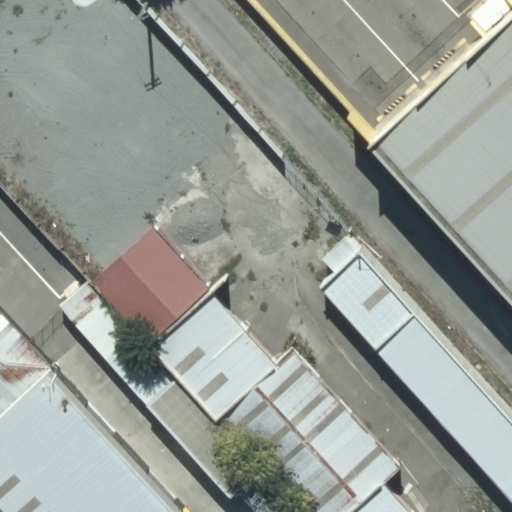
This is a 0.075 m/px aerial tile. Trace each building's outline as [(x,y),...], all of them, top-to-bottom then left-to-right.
[(511,10),(374,137),(511,285),(511,10)] [(188,119),(99,21),(66,51),(40,23),(0,59),(0,155),(11,168),(0,178),(0,189),(34,227),(50,212),(87,252),(149,195),(129,173),(188,119)] [(338,274),(322,288),(511,510),(511,413),(355,230),(323,256),(338,274)] [(295,511),(370,444),(184,244),(105,318),(285,511),(295,511)] [(84,511),(151,451),(0,287),(0,478),(31,511),(84,511)]
